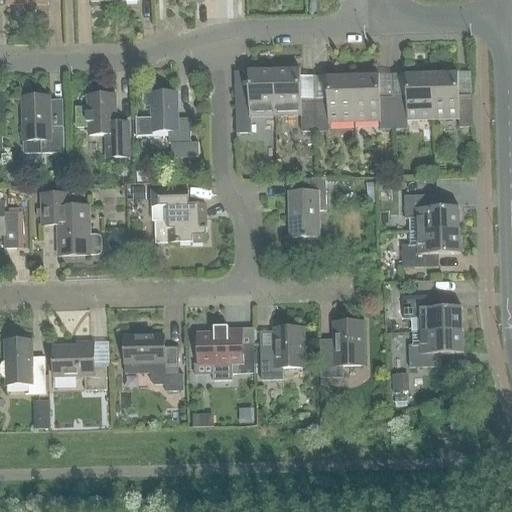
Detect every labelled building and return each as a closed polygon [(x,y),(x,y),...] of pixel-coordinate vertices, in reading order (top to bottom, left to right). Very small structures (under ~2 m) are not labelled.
[(315,133),(314,101),(301,101),(300,70),(274,71),(275,118),(301,118),(301,133),(315,133)] [(248,90),(235,91),(236,135),(251,135),(250,119),(275,118),(274,71),(248,72),(248,90)] [(472,96),(469,96),(458,97),(457,74),(431,75),(433,122),(458,121),(459,129),(472,128),(472,96)] [(406,98),(393,98),(393,131),(407,130),(407,123),(433,122),(431,75),(405,75),(406,98)] [(379,76),(352,77),(354,124),(380,123),(380,131),(393,131),(393,98),(379,99),(379,76)] [(327,100),(314,101),(315,133),(329,133),(328,125),(354,124),(352,77),(327,78),(327,100)] [(178,120),(177,94),(145,95),(146,119),(135,119),(136,138),(152,137),(152,133),(168,133),(168,145),(190,145),(190,120),(178,120)] [(87,108),(75,108),(75,130),(88,130),(88,137),(106,136),(106,149),(106,162),(129,161),(129,148),(128,124),(116,125),(115,96),(87,97),(87,108)] [(50,98),(49,98),(21,99),(23,155),(41,154),(41,155),(64,154),(63,128),(50,129),(50,98)] [(68,178),(58,179),(59,187),(68,186),(68,178)] [(317,213),(326,213),(325,180),(297,181),(298,193),(289,193),(291,240),(306,240),(306,238),(318,237),(317,213)] [(8,189),(8,191),(9,201),(29,200),(28,188),(8,189)] [(146,188),(132,189),(132,203),(147,202),(146,188)] [(188,206),(188,204),(188,191),(151,192),(152,222),(155,222),(156,245),(168,245),(207,244),(205,205),(188,206)] [(59,258),(90,258),(97,257),(101,255),(103,251),(102,240),(101,236),(97,235),(89,235),(88,208),(68,209),(67,195),(41,196),(42,227),(58,226),(59,258)] [(408,233),(460,232),(459,209),(437,209),(436,197),(404,197),(405,220),(409,220),(409,233),(408,233)] [(4,250),(18,250),(18,214),(4,214),(4,205),(0,205),(0,236),(3,236),(4,250)] [(402,270),(438,269),(438,256),(460,255),(460,232),(408,233),(408,234),(409,234),(410,247),(401,247),(402,270)] [(462,308),(439,309),(439,296),(402,298),(403,320),(412,320),(412,333),(411,333),(462,332),(462,308)] [(333,349),(320,349),(320,380),(343,379),(342,368),(364,367),(363,323),(333,324),(333,349)] [(241,331),(227,331),(227,328),(213,329),(213,334),(197,335),(198,367),(212,366),(213,383),(233,382),(233,376),(254,375),(253,346),(241,347),(241,331)] [(273,330),(274,355),(260,355),(261,382),(283,381),(283,370),(305,369),(304,329),(273,330)] [(463,355),(463,354),(462,332),(411,333),(411,334),(412,334),(413,347),(408,347),(409,369),(441,368),(441,356),(463,355)] [(178,349),(164,349),(164,337),(124,337),(125,375),(150,374),(150,383),(154,387),(164,387),(165,393),(184,393),(183,376),(178,376),(178,349)] [(30,397),(46,397),(45,360),(43,360),(43,369),(32,369),(32,359),(30,359),(29,344),(32,344),(32,343),(3,344),(5,387),(29,386),(30,397)] [(85,392),(107,392),(106,368),(94,368),(93,343),(76,344),(76,347),(52,348),(53,379),(84,378),(85,392)] [(408,374),(391,375),(392,392),(409,391),(408,374)] [(36,404),(36,413),(48,413),(48,403),(36,404)] [(213,415),(192,416),(192,428),(192,429),(213,428),(213,415)] [(454,427),(435,429),(437,441),(456,439),(456,438),(457,438),(456,434),(455,434),(454,427)]
